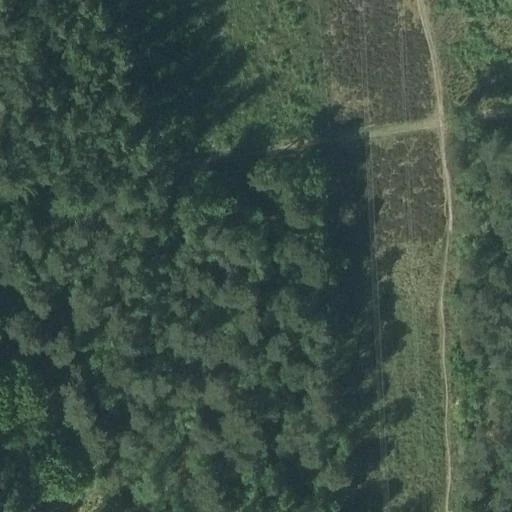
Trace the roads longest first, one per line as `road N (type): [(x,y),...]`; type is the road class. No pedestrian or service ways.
road 1 (track): [(0,202),(268,144),(511,117)]
road 2 (track): [(68,511),(0,383)]
